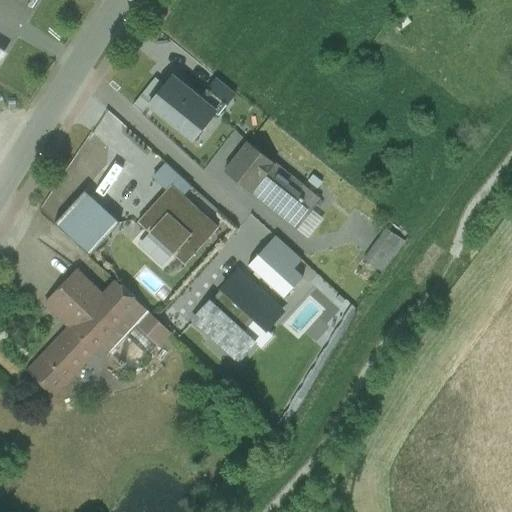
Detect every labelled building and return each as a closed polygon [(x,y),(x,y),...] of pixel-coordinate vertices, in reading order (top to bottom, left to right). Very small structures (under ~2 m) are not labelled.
[(220,110),(169,69),(140,105),(191,147),(220,110)] [(301,184),(274,163),(274,164),(247,142),(224,172),(297,230),(320,200),(301,185),(301,184)] [(171,186),(183,197),(191,188),(165,163),(151,178),(166,191),(171,186)] [(183,197),(171,186),(166,191),(138,223),(184,266),(218,228),(183,197)] [(83,191),(54,224),(90,257),(120,223),(83,191)] [(404,242),(386,230),(364,261),(381,273),(404,242)] [(274,236),(247,266),(284,298),(303,277),(294,269),(302,260),(274,236)] [(78,271),(45,305),(71,330),(104,295),(78,271)] [(209,303),(194,320),(238,361),(254,343),(242,333),(254,320),(266,330),(282,313),(237,273),(221,290),(223,292),(211,305),(209,303)] [(126,316),(99,344),(109,353),(136,325),(158,346),(170,333),(116,282),(104,295),(126,316)] [(71,330),(30,372),(52,393),(99,344),(126,316),(104,295),(71,330)] [(158,346),(136,325),(109,353),(131,374),(158,346)]
